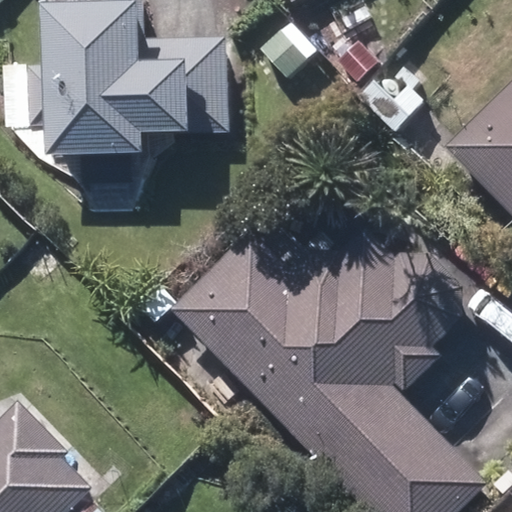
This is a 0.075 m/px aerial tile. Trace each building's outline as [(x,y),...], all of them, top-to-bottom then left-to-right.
[(287,0),(293,11),(313,0),(287,0)] [(48,134),(49,170),(143,167),(142,151),(191,148),(191,143),(231,142),(227,46),(148,49),(146,3),(102,3),(103,20),(44,22),(45,75),(8,77),(11,135),(48,134)] [(260,59),(291,88),(311,66),(282,38),(260,59)] [(338,70),(359,91),(379,69),(358,49),(338,70)] [(511,93),(447,157),(511,224),(511,93)] [(95,177),(97,212),(129,210),(127,175),(95,177)] [(277,259),(291,267),(305,258),(304,244),(291,236),(278,245),(277,259)] [(176,317),(363,511),(473,511),(490,497),(393,396),(396,392),(404,401),(442,366),(433,355),(462,328),(462,298),(430,265),(398,264),(394,270),(364,239),(340,262),(307,261),(286,282),(251,244),(176,317)] [(0,511),(79,511),(93,499),(63,467),(68,463),(19,412),(0,430),(0,511)]
